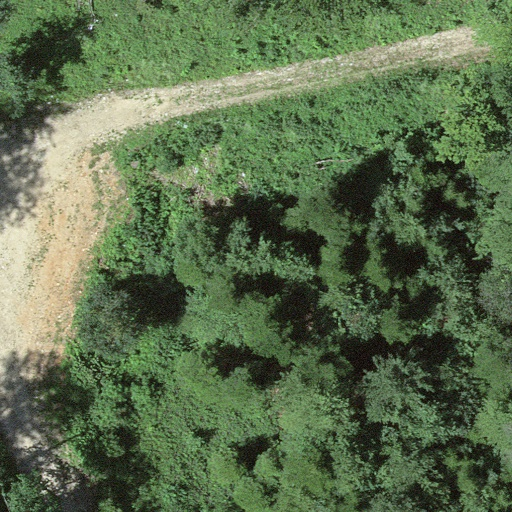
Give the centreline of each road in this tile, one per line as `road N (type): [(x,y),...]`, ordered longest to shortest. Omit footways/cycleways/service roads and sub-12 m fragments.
road 1 (track): [(0,227),(33,166),(84,126),(158,104),(511,39)]
road 2 (track): [(64,511),(8,371),(0,320)]
